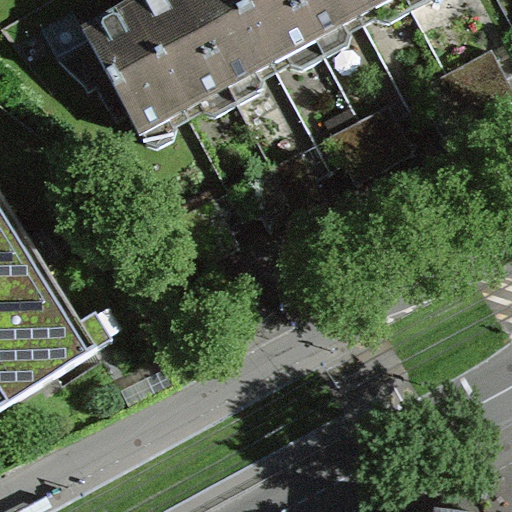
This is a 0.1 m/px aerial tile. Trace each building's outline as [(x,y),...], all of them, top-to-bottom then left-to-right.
[(204,114),(214,117),(237,105),(228,88),(180,0),(139,0),(128,6),(185,112),(189,110),(199,105),(204,114)] [(263,82),(258,73),(272,65),(236,0),(180,0),(228,88),(237,105),(260,93),(263,82)] [(312,43),(290,0),(236,0),(272,65),(276,63),(286,58),(291,67),(301,70),(324,58),(312,43)] [(345,26),(359,18),(349,0),(290,0),(312,43),(324,58),(347,45),(351,35),(345,26)] [(412,11),(405,0),(349,0),(359,18),(363,16),(373,10),(378,20),(389,23),(412,11)] [(405,0),(412,11),(431,0),(405,0)] [(171,120),(185,112),(128,6),(82,31),(89,43),(58,60),(60,63),(85,87),(88,93),(96,88),(108,110),(110,110),(116,122),(128,115),(140,136),(141,135),(142,135),(147,145),(157,148),(173,140),(176,129),(171,120)] [(511,88),(508,81),(492,51),(446,75),(472,124),(511,102),(511,88)] [(472,124),(446,75),(417,91),(443,140),(472,124)] [(414,155),(388,106),(359,122),(385,171),(414,155)] [(385,171),(359,122),(330,138),(356,187),(385,171)] [(327,202),(301,153),(272,169),(298,218),(327,202)] [(298,218),(272,169),(243,185),(269,234),(298,218)] [(0,412),(40,388),(97,352),(44,265),(51,260),(37,238),(30,243),(0,195),(0,412)] [(212,265),(240,249),(214,200),(163,228),(212,265)]
